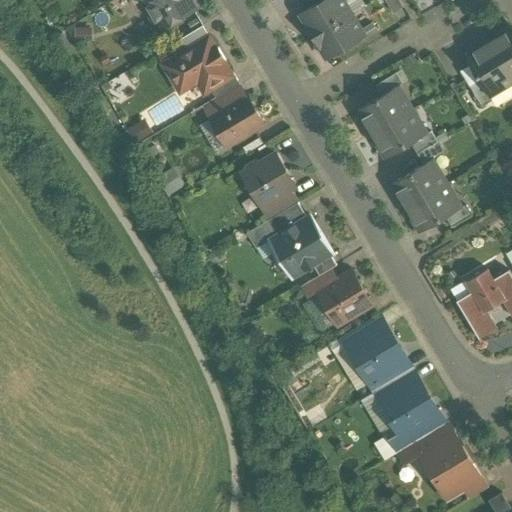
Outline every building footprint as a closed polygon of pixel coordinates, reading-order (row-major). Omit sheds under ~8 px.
[(194,10),(188,0),(140,0),(141,0),(158,30),(194,10)] [(322,0),(300,14),(314,36),(352,13),(344,0),(322,0)] [(352,13),(314,36),(327,57),(340,49),(344,49),(349,46),(350,43),(363,35),(365,39),(378,31),(372,22),(362,29),(352,13)] [(511,30),(511,31),(510,29),(490,41),(511,78),(511,30)] [(229,74),(208,40),(180,57),(176,56),(169,61),(168,67),(171,73),(177,74),(185,87),(203,76),(210,88),(230,76),(229,74)] [(511,78),(490,41),(470,53),(471,55),(467,58),(480,79),(486,90),(496,84),(503,86),(511,81),(511,78)] [(230,76),(210,88),(216,97),(239,83),(233,72),(229,74),(230,76)] [(396,72),(376,84),(382,95),(393,88),(402,82),(396,72)] [(486,90),(480,79),(470,86),(482,106),(492,100),(486,90)] [(216,97),(203,105),(211,117),(247,96),(239,83),(216,97)] [(382,95),(360,108),(363,112),(360,113),(373,134),(412,110),(406,100),(399,98),(393,88),(382,95)] [(264,124),(247,96),(211,117),(211,118),(227,145),(228,145),(264,124)] [(412,110),(373,134),(384,153),(386,151),(389,156),(411,143),(422,136),(416,127),(418,121),(412,110)] [(211,118),(199,125),(215,152),(227,145),(211,118)] [(422,136),(411,143),(417,154),(438,141),(431,131),(422,136)] [(438,141),(417,154),(424,164),(427,162),(444,151),(438,141)] [(276,155),(261,164),(256,162),(248,167),(247,172),(244,174),(262,205),(289,188),(289,189),(295,186),(276,155)] [(424,164),(394,182),(397,186),(395,187),(407,207),(446,183),(440,173),(433,171),(427,162),(424,164)] [(446,183),(407,207),(419,227),(421,226),(423,230),(445,216),(456,210),(451,200),(452,194),(446,183)] [(289,188),(262,205),(270,219),(298,202),(289,189),(289,188)] [(270,219),(267,221),(276,235),(306,217),(298,202),(270,219)] [(456,210),(445,216),(451,227),(472,214),(466,204),(456,210)] [(276,235),(270,239),(293,277),(314,264),(331,254),(333,253),(310,214),(306,217),(276,235)] [(331,254),(314,264),(320,275),(332,268),(337,265),(331,254)] [(320,275),(301,286),(308,297),(318,291),(317,290),(338,278),(332,268),(320,275)] [(511,275),(509,270),(494,279),(487,268),(466,281),(472,291),(456,301),(479,338),(496,328),(486,310),(503,300),(511,315),(511,275)] [(372,304),(352,270),(338,278),(317,290),(318,291),(338,325),(372,304)] [(378,315),(342,336),(350,349),(386,328),(378,315)] [(403,356),(386,328),(350,349),(367,378),(403,356)] [(403,356),(367,378),(375,391),(411,370),(403,356)] [(411,370),(375,391),(383,403),(418,382),(411,370)] [(436,412),(418,382),(383,403),(400,432),(401,433),(436,412)] [(436,412),(401,433),(400,432),(387,439),(395,454),(396,453),(444,425),(436,412)] [(444,425),(396,453),(404,465),(421,455),(420,453),(454,433),(448,422),(444,425)] [(481,477),(454,433),(420,453),(421,455),(447,498),(463,488),(480,478),(481,477)] [(486,488),(480,478),(463,488),(469,498),(486,488)] [(501,493),(488,501),(495,511),(505,511),(511,509),(501,493)]
